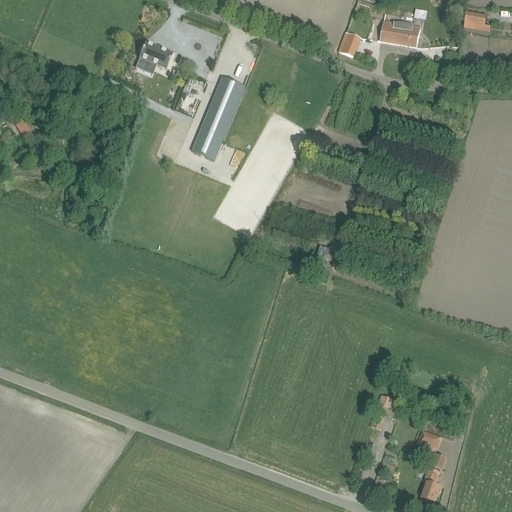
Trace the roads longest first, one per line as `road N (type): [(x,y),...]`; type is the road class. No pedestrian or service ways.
road 1 (unclassified): [(367,511),(0,372)]
road 2 (unclassified): [(511,89),(379,79),(172,0)]
